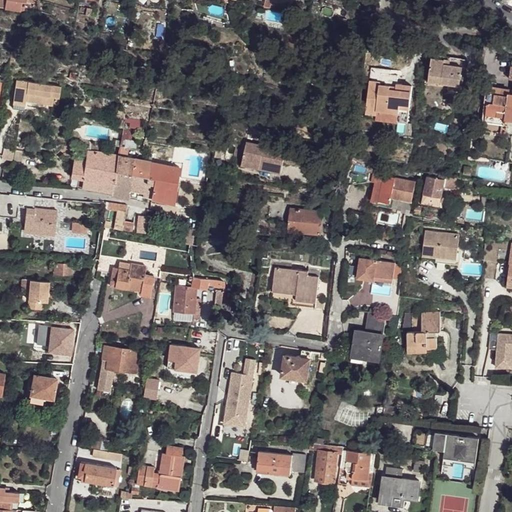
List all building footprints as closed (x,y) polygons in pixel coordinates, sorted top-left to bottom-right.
[(0,0),(0,6),(20,10),(21,10),(22,1),(27,1),(26,0),(0,0)] [(444,60),(443,64),(463,67),(464,59),(444,56),(444,60)] [(432,59),(428,81),(460,85),(463,67),(443,64),(444,60),(432,59)] [(17,80),(13,101),(26,103),(26,101),(52,105),(53,97),(60,98),(60,93),(61,87),(17,80)] [(370,80),(366,112),(376,114),(376,110),(399,113),(400,108),(409,109),(412,85),(396,84),(396,86),(396,89),(390,89),(390,85),(380,84),(380,82),(370,80)] [(488,102),(486,114),(505,117),(505,120),(511,120),(511,89),(509,89),(509,93),(508,94),(491,92),(486,91),(485,102),(488,102)] [(486,114),(485,123),(504,125),(505,120),(505,117),(486,114)] [(7,134),(4,148),(15,150),(18,135),(7,134)] [(18,135),(15,150),(20,151),(26,152),(29,138),(18,135)] [(246,143),(242,161),(256,165),(255,168),(281,174),(285,153),(274,151),(264,148),(264,147),(246,143)] [(159,155),(182,162),(184,156),(161,149),(159,155)] [(74,164),(72,177),(78,178),(83,179),(82,187),(112,193),(116,171),(118,155),(98,151),(88,150),(86,161),(80,160),(79,165),(74,164)] [(118,155),(116,171),(132,174),(135,158),(127,157),(118,155)] [(132,174),(129,193),(140,196),(151,198),(156,178),(149,176),(151,162),(135,158),(132,174)] [(156,178),(151,198),(174,204),(180,167),(166,164),(151,162),(149,176),(156,178)] [(112,193),(112,194),(120,196),(129,198),(129,193),(132,174),(116,171),(112,193)] [(367,181),(382,184),(384,175),(369,172),(367,181)] [(382,184),(379,200),(390,203),(391,197),(412,201),(416,181),(384,175),(382,184)] [(427,176),(424,193),(441,196),(445,179),(427,176)] [(448,177),(447,183),(457,185),(458,178),(448,177)] [(28,197),(27,207),(35,207),(36,198),(28,197)] [(391,197),(390,203),(379,200),(378,204),(392,207),(394,198),(391,197)] [(107,202),(106,207),(127,210),(128,205),(107,202)] [(25,223),(27,208),(18,207),(16,223),(25,223)] [(25,223),(24,228),(55,231),(57,214),(52,213),(52,209),(44,208),(35,207),(27,207),(27,208),(25,223)] [(290,208),(288,231),(321,234),(323,211),(290,208)] [(138,215),(137,225),(146,226),(147,216),(138,215)] [(185,228),(182,242),(192,244),(194,230),(185,228)] [(425,231),(423,255),(429,256),(436,257),(457,259),(459,235),(425,231)] [(242,252),(239,267),(250,269),(251,261),(252,253),(242,252)] [(360,258),(358,278),(366,279),(374,280),(374,276),(393,279),(395,263),(360,258)] [(79,259),(77,268),(85,269),(86,260),(79,259)] [(55,264),(55,274),(71,274),(72,264),(55,264)] [(116,280),(115,286),(141,290),(140,294),(151,296),(154,276),(145,274),(146,266),(131,264),(130,270),(119,268),(113,267),(111,280),(116,280)] [(276,267),(274,284),(298,286),(297,295),(296,300),(306,302),(316,303),(315,307),(323,309),(325,298),(317,297),(319,276),(308,275),(309,271),(276,267)] [(309,271),(308,275),(319,276),(320,269),(309,268),(309,271)] [(193,277),(191,285),(207,288),(208,285),(216,286),(225,287),(225,285),(225,283),(224,282),(223,281),(222,280),(209,278),(193,276),(193,277)] [(22,279),(21,289),(30,290),(31,280),(22,279)] [(30,290),(29,300),(43,301),(48,302),(48,297),(49,291),(50,282),(31,280),(30,290)] [(176,284),(174,312),(194,314),(195,301),(196,288),(176,284)] [(272,292),(297,295),(298,286),(274,284),(272,292)] [(217,292),(215,305),(222,306),(224,293),(217,292)] [(29,300),(28,308),(42,309),(43,301),(29,300)] [(407,331),(408,347),(426,347),(426,352),(430,351),(430,348),(434,348),(437,348),(437,339),(437,338),(436,337),(435,337),(434,337),(433,331),(440,331),(441,330),(441,329),(440,310),(422,311),(422,330),(413,331),(413,313),(405,313),(402,331),(407,331)] [(368,312),(367,318),(371,319),(385,321),(386,314),(368,312)] [(354,340),(353,351),(362,352),(361,356),(380,359),(384,334),(385,321),(371,319),(369,332),(365,331),(356,330),(354,340)] [(52,327),(49,351),(71,354),(73,329),(52,327)] [(511,331),(490,330),(489,346),(497,347),(495,364),(504,365),(511,365),(511,331)] [(135,341),(134,347),(142,348),(142,350),(144,350),(145,343),(135,341)] [(170,343),(168,362),(171,366),(176,367),(179,363),(188,365),(189,361),(196,362),(196,357),(197,352),(197,346),(170,343)] [(103,352),(103,353),(108,354),(107,360),(102,359),(98,390),(111,392),(114,370),(136,373),(140,350),(104,345),(103,352)] [(286,355),(282,376),(290,377),(298,378),(307,380),(312,351),(302,349),(301,357),(293,356),(286,355)] [(188,365),(188,366),(199,367),(200,357),(196,357),(196,362),(189,361),(188,365)] [(231,382),(227,404),(224,424),(245,427),(256,360),(247,359),(244,374),(232,372),(231,382)] [(35,375),(31,394),(44,397),(53,398),(57,378),(35,375)] [(147,378),(144,398),(157,399),(159,380),(147,378)] [(30,401),(43,403),(44,397),(31,394),(30,401)] [(378,406),(377,416),(384,417),(385,407),(378,406)] [(415,432),(413,446),(426,447),(428,433),(415,432)] [(436,432),(433,449),(445,450),(444,457),(476,462),(479,438),(457,435),(436,432)] [(80,445),(88,447),(89,436),(82,434),(80,445)] [(88,447),(87,447),(93,449),(100,450),(102,436),(90,434),(89,436),(88,447)] [(334,482),(337,453),(342,454),(343,450),(343,446),(311,443),(311,444),(310,446),(309,449),(319,450),(315,480),(334,482)] [(158,482),(158,484),(179,487),(182,472),(184,456),(182,456),(183,448),(167,445),(165,453),(163,453),(158,482)] [(93,449),(92,456),(106,459),(107,451),(100,450),(93,449)] [(243,450),(241,460),(248,461),(249,451),(243,450)] [(343,450),(340,468),(345,469),(347,472),(353,473),(353,478),(369,480),(372,480),(375,454),(343,450)] [(107,451),(106,459),(118,461),(119,453),(107,451)] [(258,460),(257,470),(270,471),(270,472),(291,474),(291,471),(304,472),(306,454),(293,453),(293,454),(259,451),(258,460)] [(415,461),(413,472),(422,473),(423,462),(415,461)] [(82,477),(81,480),(113,485),(116,468),(81,462),(78,476),(82,477)] [(139,464),(136,484),(144,486),(147,465),(139,464)] [(147,465),(144,486),(151,487),(152,482),(154,466),(147,465)] [(385,477),(381,501),(402,504),(403,496),(417,498),(419,481),(401,479),(403,470),(387,468),(386,477),(385,477)] [(0,508),(12,509),(13,501),(19,502),(19,492),(5,491),(5,490),(0,490),(0,508)] [(118,511),(125,511),(127,498),(121,497),(118,511)]
